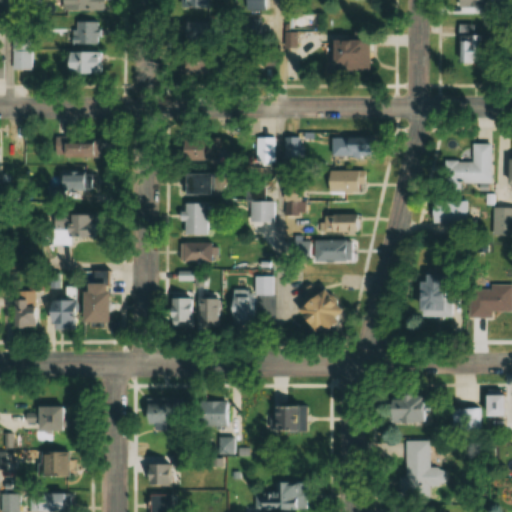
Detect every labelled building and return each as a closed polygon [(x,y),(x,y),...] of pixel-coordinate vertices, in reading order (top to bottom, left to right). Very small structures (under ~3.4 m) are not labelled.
[(59,0),(59,11),(101,11),(101,0),(59,0)] [(265,8),(265,0),(247,0),(248,8),(265,8)] [(70,44),(100,44),(100,21),(70,21),(70,44)] [(455,63),(483,63),(483,33),(473,33),(473,24),(456,24),(455,63)] [(282,32),(282,42),(309,42),(309,32),(282,32)] [(325,70),(366,70),(366,39),(325,39),(325,70)] [(32,50),(9,50),(9,68),(32,68),(32,50)] [(101,73),(101,52),(60,52),(60,73),(101,73)] [(186,53),(180,72),(203,79),(209,61),(186,53)] [(95,157),(95,137),(53,137),(53,157),(95,157)] [(274,137),(254,137),(254,161),(274,161),(274,137)] [(299,137),(284,137),(284,160),(299,160),(299,137)] [(327,157),(355,157),(355,138),(327,138),(327,157)] [(202,162),(202,139),(174,139),(174,162),(202,162)] [(443,161),(442,191),(459,191),(459,183),(489,183),(489,143),(470,143),(470,161),(443,161)] [(511,160),(503,160),(503,188),(511,188),(511,160)] [(180,173),(180,196),(205,196),(205,173),(180,173)] [(301,193),(281,193),(281,213),(301,213),(301,193)] [(465,200),(428,200),(428,224),(464,224),(465,200)] [(273,222),(273,201),(247,201),(247,222),(273,222)] [(179,235),(205,235),(205,203),(179,203),(179,235)] [(511,206),(490,207),(490,235),(511,234),(511,206)] [(50,245),(70,245),(70,237),(89,237),(89,214),(50,214),(50,245)] [(179,262),(215,262),(215,242),(179,242),(179,262)] [(177,281),(192,281),(192,272),(177,272),(177,281)] [(33,290),(43,290),(42,274),(27,274),(28,294),(9,294),(10,328),(33,327),(33,290)] [(446,317),(447,275),(412,274),(411,316),(446,317)] [(103,282),(78,282),(78,323),(103,323),(103,282)] [(489,318),(489,311),(510,311),(510,285),(466,285),(466,317),(489,318)] [(310,336),(339,313),(317,286),(288,310),(310,336)] [(252,292),(229,292),(229,323),(252,323),(252,292)] [(171,328),(193,328),(193,297),(171,297),(171,328)] [(216,298),(197,298),(197,325),(216,325),(216,298)] [(48,328),(74,327),(74,299),(50,300),(50,312),(47,312),(48,328)] [(419,395),(382,397),(383,424),(421,422),(419,395)] [(448,409),(449,435),(478,434),(477,418),(502,417),(502,395),(480,396),(480,408),(448,409)] [(228,426),(228,401),(196,401),(196,426),(228,426)] [(152,430),(170,430),(171,403),(143,403),(143,424),(152,424),(152,430)] [(27,413),(27,431),(59,431),(59,406),(33,406),(33,413),(27,413)] [(303,406),(269,406),(269,432),(303,432),(303,406)] [(217,455),(232,455),(232,437),(217,437),(217,455)] [(427,441),(401,441),(401,493),(415,493),(415,481),(427,481),(427,441)] [(43,453),(42,477),(64,477),(65,453),(43,453)] [(172,485),(171,465),(145,465),(145,486),(172,485)] [(271,509),(304,509),(304,482),(271,482),(271,509)] [(29,511),(68,511),(68,493),(29,493),(29,511)] [(147,495),(147,511),(174,511),(174,495),(147,495)]
